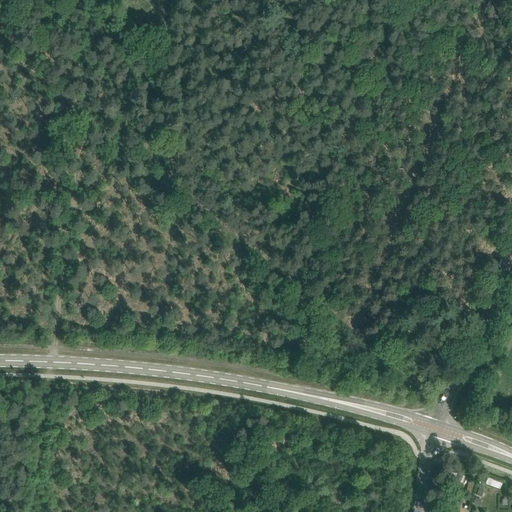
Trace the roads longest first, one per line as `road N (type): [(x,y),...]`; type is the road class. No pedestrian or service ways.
road 1 (track): [(35,511),(92,125)]
road 2 (secondary): [(0,361),(138,367),(362,406)]
road 3 (track): [(304,295),(401,0)]
road 4 (track): [(92,125),(304,295)]
road 5 (tertiary): [(437,422),(479,338),(511,241)]
road 6 (track): [(92,125),(0,46)]
